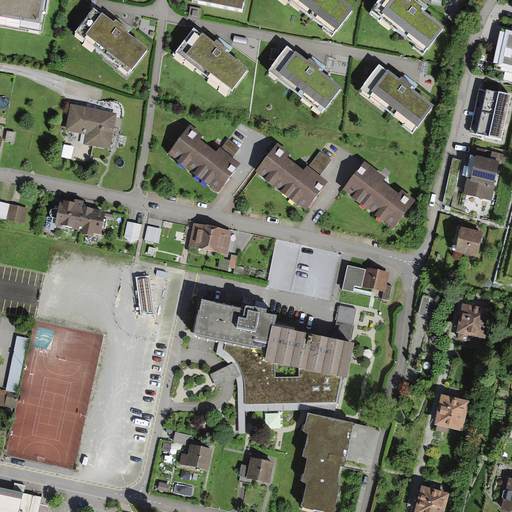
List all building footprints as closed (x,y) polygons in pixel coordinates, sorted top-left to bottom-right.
[(0,0),(0,24),(42,32),(48,0),(0,0)] [(190,0),(190,2),(241,12),(243,0),(190,0)] [(285,0),(332,35),(351,9),(338,0),(285,0)] [(407,0),(407,1),(405,0),(378,0),(368,13),(421,52),(441,27),(420,12),(423,8),(411,0),(407,0)] [(110,25),(91,11),(72,37),(125,76),(144,51),(124,36),(126,32),(112,22),(110,25)] [(211,44),(192,29),(172,55),(225,95),(245,70),(225,54),(227,51),(213,41),(211,44)] [(511,30),(504,29),(495,68),(511,72),(511,30)] [(304,62),(285,48),(266,74),(319,113),(338,88),(318,73),(320,69),(306,59),(304,62)] [(349,75),(352,61),(336,57),(333,71),(349,75)] [(397,81),(378,67),(359,93),(412,133),(431,107),(411,92),(413,89),(399,78),(397,81)] [(431,91),(436,81),(421,73),(416,83),(431,91)] [(500,140),(510,97),(488,92),(478,135),(500,140)] [(118,114),(69,104),(64,132),(84,136),(82,144),(110,150),(118,114)] [(169,155),(218,192),(240,164),(232,158),(240,147),(228,138),(217,151),(200,137),(202,135),(191,127),(169,155)] [(15,133),(8,131),(6,141),(13,143),(15,133)] [(255,172),(307,211),(329,182),(322,176),(334,160),(320,149),(305,169),(289,156),(292,153),(278,142),(255,172)] [(464,194),(490,201),(494,186),(493,185),(499,161),(476,155),(476,157),(471,156),(466,176),(468,176),(464,194)] [(343,191),(393,229),(415,200),(402,190),(399,193),(383,181),(386,177),(365,162),(343,191)] [(55,225),(73,228),(79,200),(75,200),(75,203),(64,201),(63,203),(60,202),(59,206),(55,205),(55,208),(53,208),(52,209),(51,210),(50,212),(50,214),(51,216),(52,217),(53,218),(52,222),(55,222),(55,225)] [(84,201),(79,200),(73,228),(83,230),(82,233),(94,236),(94,233),(101,234),(102,229),(105,229),(108,220),(104,219),(105,211),(83,206),(84,201)] [(0,217),(24,223),(27,208),(0,201),(0,217)] [(128,221),(124,236),(131,242),(139,240),(142,224),(128,221)] [(194,223),(189,247),(227,255),(232,231),(194,223)] [(161,229),(148,226),(144,240),(158,243),(161,229)] [(455,251),(478,257),(485,233),(462,227),(455,251)] [(283,238),(278,262),(305,268),(310,244),(283,238)] [(230,260),(220,258),(218,268),(227,270),(230,260)] [(354,285),(384,292),(382,299),(388,301),(392,286),(386,285),(389,273),(366,267),(365,270),(348,266),(343,289),(352,291),(354,285)] [(417,315),(426,318),(431,299),(423,296),(417,315)] [(202,300),(194,335),(224,341),(222,350),(233,358),(236,362),(239,367),(242,375),(244,383),(245,396),(245,404),(336,403),(342,377),(347,378),(355,343),(349,341),(333,338),(274,325),(276,316),(265,313),(266,310),(247,305),(245,307),(245,309),(202,300)] [(482,338),(485,339),(491,310),(462,304),(456,333),(458,333),(457,339),(481,344),(482,338)] [(356,309),(340,306),(333,338),(349,341),(356,309)] [(6,390),(17,393),(28,338),(16,336),(6,390)] [(239,367),(236,362),(210,375),(217,388),(242,375),(239,367)] [(0,393),(0,405),(15,409),(19,395),(1,391),(0,393)] [(438,425),(436,431),(447,434),(448,427),(462,431),(469,401),(441,394),(434,424),(438,425)] [(302,506),(329,511),(333,511),(339,483),(336,482),(340,464),(343,465),(352,423),(306,413),(302,433),(307,434),(302,458),(306,459),(301,482),(306,483),(302,506)] [(191,436),(175,432),(173,442),(189,445),(191,436)] [(162,451),(169,452),(171,443),(164,442),(162,451)] [(180,465),(208,470),(212,449),(191,445),(189,455),(182,453),(180,465)] [(256,485),(257,480),(269,483),(273,462),(251,458),(249,467),(241,465),(239,476),(240,476),(239,482),(256,485)] [(500,511),(506,511),(511,511),(511,478),(508,477),(500,511)] [(168,492),(169,484),(159,483),(158,490),(168,492)] [(413,511),(443,511),(449,493),(421,486),(413,511)] [(0,488),(0,511),(38,511),(42,498),(0,488)]
